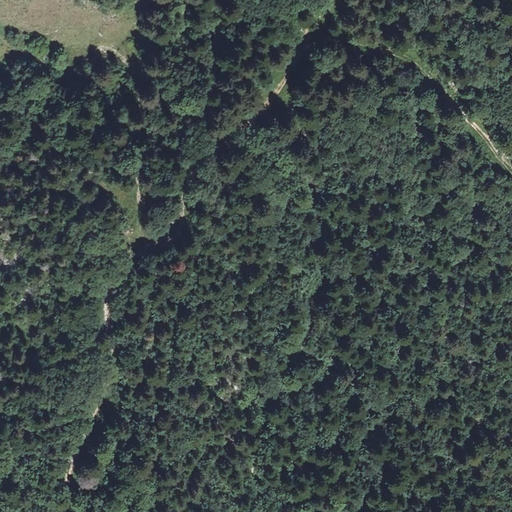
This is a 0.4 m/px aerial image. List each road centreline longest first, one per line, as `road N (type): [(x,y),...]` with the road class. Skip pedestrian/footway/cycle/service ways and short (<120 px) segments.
road 1 (track): [(150,245),(108,306),(114,385),(77,457),(65,511)]
road 2 (track): [(307,44),(253,119),(185,178),(180,235),(150,245)]
road 3 (track): [(307,44),(346,36),(402,55),(511,173)]
